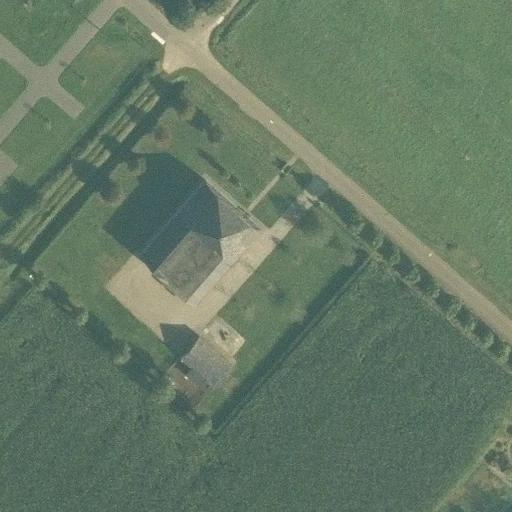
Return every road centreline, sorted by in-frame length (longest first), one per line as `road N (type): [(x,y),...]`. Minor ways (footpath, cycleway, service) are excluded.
road 1 (unclassified): [(184,47),(511,330)]
road 2 (track): [(184,47),(0,258)]
